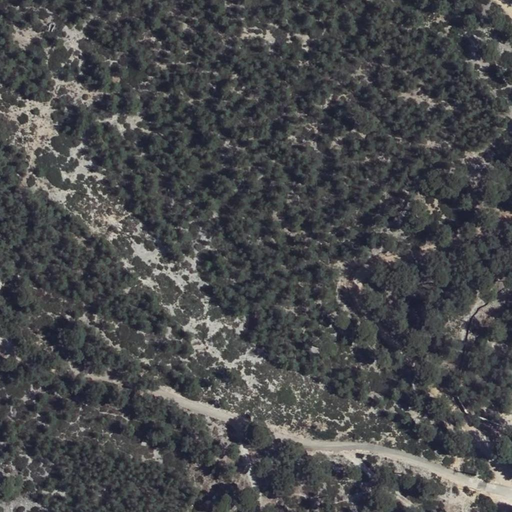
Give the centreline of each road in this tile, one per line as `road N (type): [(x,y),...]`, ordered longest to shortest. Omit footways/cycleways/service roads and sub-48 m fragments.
road 1 (unclassified): [(511,497),(388,452),(277,434),(118,378),(32,358),(0,339)]
road 2 (track): [(511,222),(363,263),(346,279),(497,464),(506,495)]
